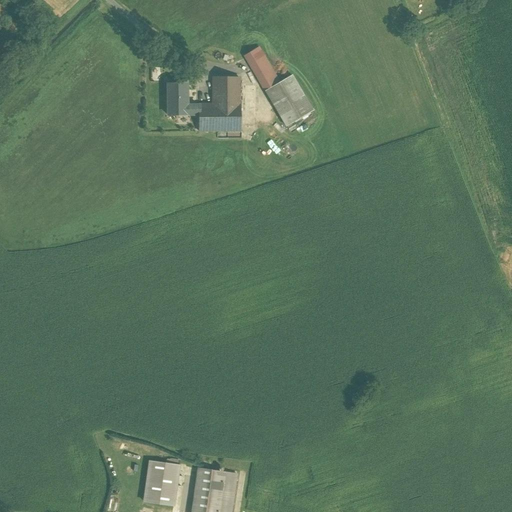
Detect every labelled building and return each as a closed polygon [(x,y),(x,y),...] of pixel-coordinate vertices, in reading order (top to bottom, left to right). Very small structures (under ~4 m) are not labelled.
[(266,92),(280,83),(260,49),(246,57),(266,92)] [(280,83),(266,92),(287,127),(314,111),(293,76),(280,83)] [(199,105),(199,106),(200,115),(200,132),(240,131),(241,105),(240,105),(240,78),(214,78),(214,105),(199,105)] [(188,115),(200,115),(199,106),(188,106),(188,94),(168,94),(168,95),(169,95),(170,102),(168,102),(169,116),(169,115),(178,115),(178,116),(188,116),(188,115)] [(287,135),(266,119),(254,136),(275,151),(287,135)] [(167,464),(150,461),(145,502),(175,506),(181,462),(168,459),(167,464)] [(200,469),(193,511),(231,511),(237,474),(200,469)]
